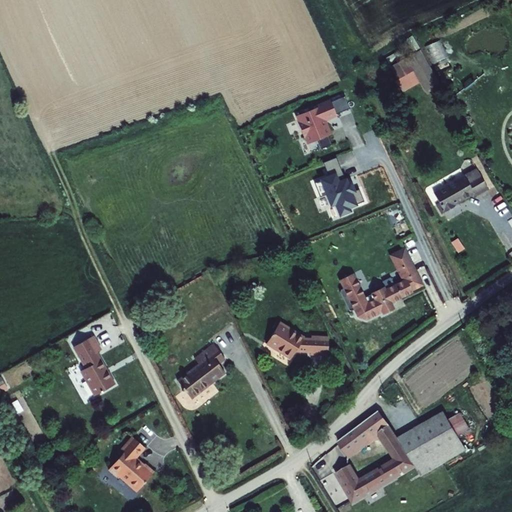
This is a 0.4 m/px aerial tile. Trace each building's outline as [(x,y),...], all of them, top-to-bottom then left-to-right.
[(412,36),(406,40),(413,53),(420,49),(412,36)] [(424,48),(435,67),(450,60),(439,40),(424,48)] [(438,85),(420,51),(389,67),(397,81),(394,83),(401,94),(419,84),(424,93),(438,85)] [(473,81),(462,89),(464,92),(475,84),(473,81)] [(331,100),(336,114),(350,108),(345,95),(331,100)] [(304,111),(296,115),(307,144),(318,140),(321,149),(332,144),(329,135),(332,134),(327,120),(337,116),(336,114),(331,100),(330,98),(303,109),(304,111)] [(328,173),(320,177),(330,205),(335,203),(340,215),(352,210),(351,207),(358,204),(358,203),(365,200),(359,188),(356,189),(352,179),(349,180),(347,175),(345,176),(337,156),(323,161),(328,173)] [(443,213),(444,214),(455,208),(455,207),(474,196),(475,198),(487,191),(477,169),(433,193),(438,204),(443,213)] [(389,254),(402,280),(386,287),(385,285),(371,292),(372,293),(366,297),(354,272),(340,280),(343,288),(341,289),(341,292),(349,310),(352,311),(354,309),(357,316),(366,319),(381,312),(383,314),(396,308),(393,302),(414,292),(413,290),(424,285),(405,246),(389,254)] [(266,344),(291,359),(295,351),(310,352),(310,354),(328,355),(329,336),(311,335),(311,338),(305,337),(305,336),(280,321),(266,344)] [(94,397),(116,384),(98,351),(102,349),(94,335),(72,347),(84,368),(80,371),(94,397)] [(178,379),(192,399),(226,373),(219,364),(225,359),(213,343),(194,357),(198,363),(178,379)] [(379,410),(337,442),(349,458),(379,437),(393,458),(360,478),(351,463),(335,473),(353,503),(369,495),(368,492),(370,491),(372,493),(403,475),(402,473),(404,471),(405,473),(416,467),(398,437),(390,425),(379,410)] [(444,411),(398,437),(416,467),(421,477),(467,450),(459,437),(449,420),(444,411)] [(461,413),(449,420),(459,437),(471,430),(461,413)] [(137,457),(145,447),(131,436),(120,449),(123,451),(108,470),(117,477),(118,476),(137,492),(155,471),(145,463),(144,463),(137,457)] [(484,443),(477,447),(480,451),(487,447),(484,443)]
